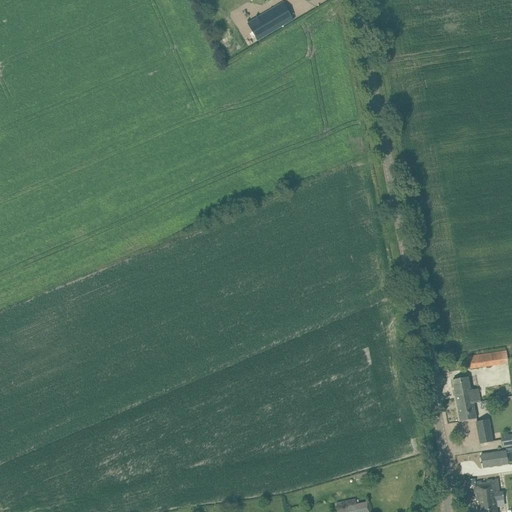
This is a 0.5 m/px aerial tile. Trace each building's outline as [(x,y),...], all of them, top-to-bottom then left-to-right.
[(224,0),(231,15),(259,4),(257,0),(224,0)] [(283,2),(248,23),(258,41),(293,20),(283,2)] [(470,369),(508,363),(506,351),(468,356),(470,369)] [(473,403),(481,402),(478,389),(471,390),(468,377),(452,380),(455,396),(471,393),(473,403)] [(455,396),(460,422),(476,419),(473,403),(471,393),(455,396)] [(476,422),(480,444),(492,442),(488,420),(476,422)] [(503,447),(511,445),(511,434),(501,437),(503,447)] [(483,468),(493,466),(508,464),(511,462),(511,450),(506,451),(481,455),(483,468)] [(481,481),(476,482),(477,487),(474,487),(476,501),(478,501),(479,511),(497,511),(496,501),(504,499),(503,492),(499,492),(497,479),(495,479),(495,481),(493,481),(493,480),(486,481),(487,482),(482,483),(481,481)] [(370,511),(369,502),(356,505),(355,498),(335,502),(337,511),(370,511)]
